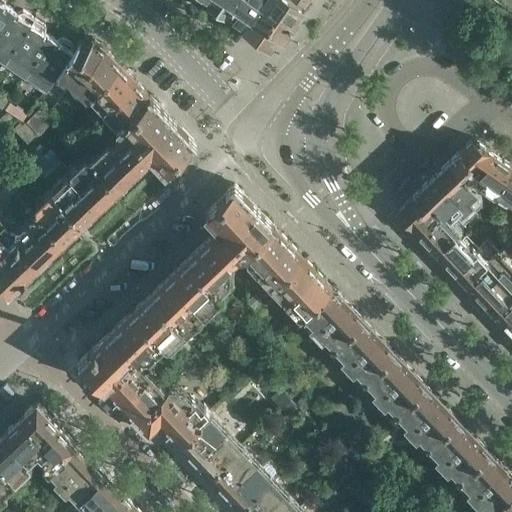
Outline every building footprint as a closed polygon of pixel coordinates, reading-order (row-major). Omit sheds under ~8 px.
[(0,0),(0,24),(12,7),(5,3),(5,0),(0,0)] [(226,13),(234,0),(207,0),(226,13)] [(245,26),(262,0),(234,0),(226,13),(245,26)] [(296,20),(303,9),(302,8),(304,5),(297,0),(262,0),(245,26),(255,34),(254,35),(265,43),(266,41),(269,43),(278,31),(283,35),(294,19),(296,20)] [(0,46),(10,53),(34,17),(23,9),(23,10),(18,12),(12,7),(0,24),(0,46)] [(30,67),(52,35),(46,30),(46,25),(34,17),(10,53),(30,67)] [(50,81),(56,74),(73,49),(72,49),(73,44),(73,43),(64,37),(63,38),(59,39),(52,35),(30,67),(50,81)] [(88,93),(120,63),(104,46),(92,38),(88,44),(80,39),(73,49),(56,74),(65,80),(69,74),(74,78),(88,93)] [(149,93),(120,63),(88,93),(95,100),(99,97),(121,120),(149,93)] [(130,147),(166,111),(167,111),(150,93),(149,93),(121,120),(120,138),(130,147)] [(28,114),(8,99),(2,107),(23,121),(28,114)] [(196,141),(167,111),(166,111),(130,147),(143,162),(152,154),(165,168),(186,148),(187,149),(193,147),(196,141)] [(511,165),(511,164),(486,146),(473,137),(459,151),(456,151),(451,155),(451,158),(450,159),(478,188),(483,184),(494,192),(496,188),(511,165)] [(143,162),(130,147),(120,138),(112,138),(93,156),(119,185),(143,162)] [(119,185),(93,156),(90,153),(79,164),(76,161),(69,167),(101,202),(119,185)] [(478,188),(450,159),(421,187),(448,217),(449,216),(457,208),(460,212),(473,200),(470,196),(478,188)] [(511,165),(496,188),(511,198),(511,200),(511,201),(511,165)] [(101,202),(69,167),(62,174),(65,177),(54,188),(84,219),(101,202)] [(219,242),(256,206),(257,205),(235,182),(229,185),(226,190),(228,191),(206,212),(220,226),(212,234),(219,242)] [(84,219),(54,188),(51,184),(44,191),(47,195),(35,205),(38,209),(65,236),(84,219)] [(459,228),(449,216),(448,217),(421,187),(420,188),(417,188),(412,192),(412,195),(397,209),(400,212),(400,215),(405,220),(408,220),(436,249),(457,229),(457,230),(459,228)] [(246,251),(274,224),(274,225),(275,224),(257,205),(256,206),(219,242),(232,255),(232,254),(236,251),(246,251)] [(65,236),(38,209),(22,225),(17,225),(17,233),(41,259),(65,236)] [(493,214),(493,209),(487,209),(484,212),(491,217),(493,214)] [(491,217),(484,212),(481,217),(487,222),(488,220),(491,217)] [(494,224),(499,219),(493,214),(491,217),(488,220),(494,224)] [(487,222),(481,217),(478,220),(478,226),(484,225),(487,222)] [(0,248),(17,233),(17,225),(6,225),(0,218),(0,248)] [(490,230),(494,224),(488,220),(487,222),(484,225),(490,230)] [(303,255),(274,225),(274,224),(246,251),(246,253),(267,275),(264,278),(271,285),(303,255)] [(487,259),(472,243),(470,244),(457,230),(457,229),(436,249),(465,280),(487,259)] [(0,275),(11,287),(41,259),(17,233),(0,248),(0,275)] [(234,267),(234,256),(232,254),(232,255),(219,242),(212,234),(188,257),(215,285),(216,284),(234,267)] [(332,285),(303,255),(271,285),(278,293),(281,290),(296,305),(293,308),(300,316),(303,313),(332,285)] [(215,285),(188,257),(170,274),(204,309),(211,303),(207,300),(219,288),(216,284),(215,285)] [(511,292),(511,284),(487,259),(465,280),(494,310),(511,292)] [(204,309),(170,274),(152,291),(183,323),(194,312),(197,316),(204,309)] [(363,318),(342,296),(342,295),(341,295),(341,291),(338,288),(335,288),(334,287),(332,285),(303,313),(312,322),(309,325),(322,338),(325,335),(334,345),(363,318)] [(183,323),(152,291),(134,308),(161,336),(160,337),(164,341),(176,329),(179,333),(186,326),(183,323)] [(511,292),(494,310),(511,329),(511,292)] [(161,336),(134,308),(110,331),(135,356),(137,359),(139,357),(160,337),(161,336)] [(394,351),(363,318),(334,345),(344,355),(341,358),(353,371),(356,368),(366,378),(394,351)] [(104,385),(135,356),(110,331),(80,360),(104,385)] [(426,384),(394,351),(366,378),(375,388),(372,391),(384,404),(388,401),(397,411),(426,384)] [(135,417),(167,387),(166,386),(159,379),(156,382),(140,365),(143,362),(139,357),(137,359),(135,356),(104,385),(135,417)] [(180,441),(209,414),(212,411),(204,403),(201,406),(191,396),(188,399),(178,388),(176,391),(169,384),(166,386),(167,387),(135,417),(149,432),(161,421),(180,441)] [(457,417),(426,384),(397,411),(407,421),(404,424),(416,437),(419,434),(429,444),(457,417)] [(281,406),(290,397),(284,391),(275,400),(281,406)] [(287,412),(296,403),(290,397),(281,406),(287,412)] [(76,442),(38,402),(37,402),(37,401),(36,402),(22,415),(50,444),(42,452),(43,454),(43,462),(49,468),(76,442)] [(239,445),(209,414),(180,441),(210,473),(239,445)] [(50,444),(22,415),(5,431),(32,460),(32,453),(38,448),(42,452),(50,444)] [(489,450),(457,417),(429,444),(438,454),(435,457),(447,470),(450,467),(460,477),(489,450)] [(32,460),(5,431),(0,435),(0,460),(16,478),(32,462),(32,460)] [(104,472),(76,442),(49,468),(57,476),(54,479),(66,492),(69,489),(77,498),(104,472)] [(270,477),(239,445),(210,473),(241,505),(270,477)] [(511,472),(511,473),(510,472),(489,450),(460,477),(470,487),(466,490),(479,503),(482,500),(491,510),(492,509),(511,489),(511,472)] [(342,470),(351,461),(345,455),(336,464),(342,470)] [(0,492),(16,478),(0,460),(0,492)] [(347,475),(356,467),(351,461),(342,470),(347,475)] [(122,511),(133,502),(104,472),(77,498),(86,506),(82,509),(84,511),(122,511)] [(297,511),(300,509),(270,477),(241,505),(247,511),(297,511)] [(511,511),(511,489),(492,509),(494,511),(511,511)] [(142,511),(133,502),(122,511),(142,511)]
